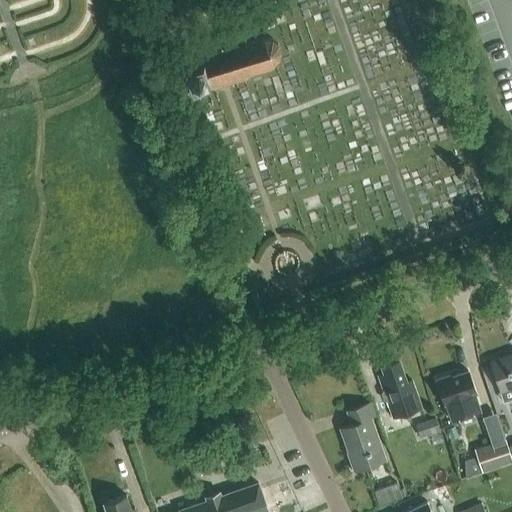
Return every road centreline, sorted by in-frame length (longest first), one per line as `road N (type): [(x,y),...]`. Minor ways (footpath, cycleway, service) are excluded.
road 1 (tertiary): [(0,420),(174,381),(265,346)]
road 2 (tertiary): [(265,346),(511,257)]
road 3 (residential): [(340,511),(265,346)]
